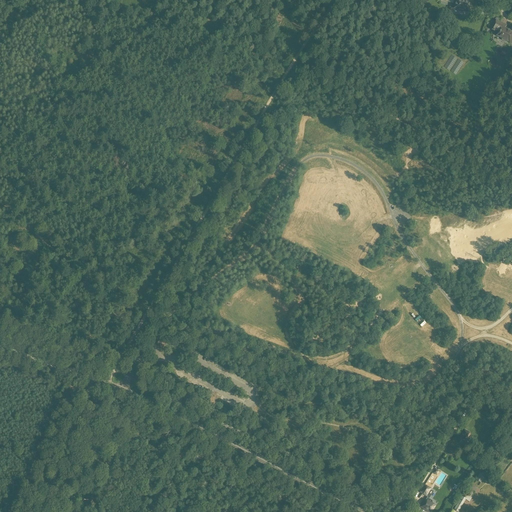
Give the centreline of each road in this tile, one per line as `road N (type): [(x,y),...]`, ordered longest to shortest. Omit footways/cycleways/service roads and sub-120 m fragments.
road 1 (track): [(335,0),(106,381),(93,385),(41,511)]
road 2 (unknown): [(137,366),(249,428),(388,484),(411,478),(467,399),(511,405)]
road 3 (primary): [(363,511),(123,388)]
road 4 (track): [(135,333),(18,211),(0,205)]
road 5 (primary): [(123,388),(0,344)]
